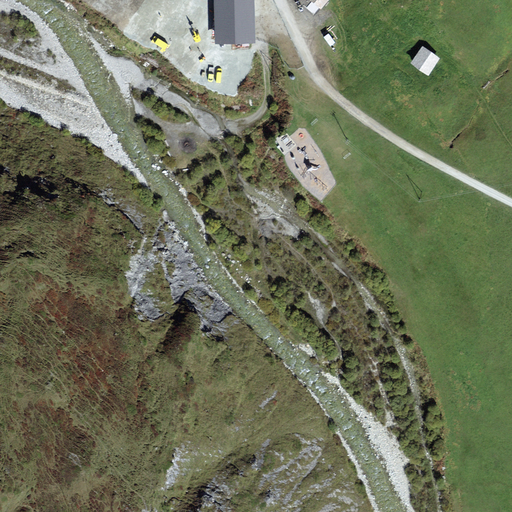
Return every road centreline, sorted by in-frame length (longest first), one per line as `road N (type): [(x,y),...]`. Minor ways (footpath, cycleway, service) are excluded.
road 1 (track): [(0,50),(37,66),(163,90),(241,123),(271,99),(265,0)]
road 2 (track): [(281,0),(313,69),(332,90),(422,155),(511,200)]
